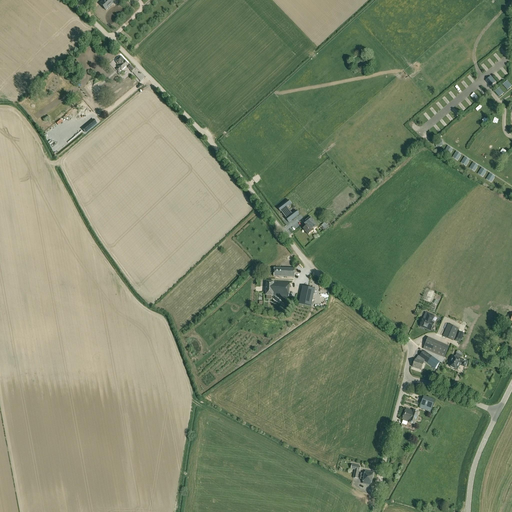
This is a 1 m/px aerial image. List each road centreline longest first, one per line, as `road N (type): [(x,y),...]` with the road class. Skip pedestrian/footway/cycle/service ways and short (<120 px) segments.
road 1 (unclassified): [(405,378),(409,343),(320,278),(211,145),(70,0)]
road 2 (unclassified): [(374,511),(405,378)]
